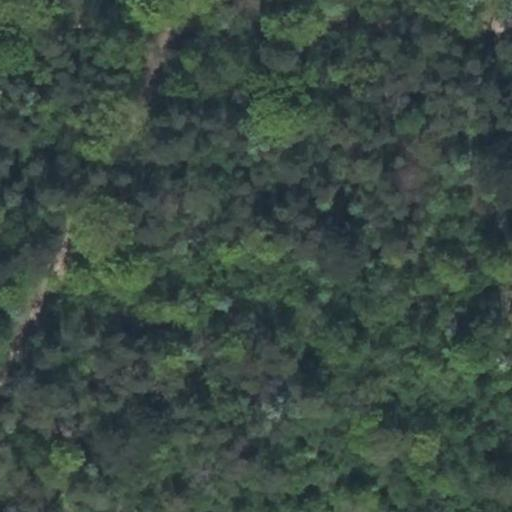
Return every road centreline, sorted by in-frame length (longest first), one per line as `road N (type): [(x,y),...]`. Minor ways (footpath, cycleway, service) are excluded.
road 1 (track): [(182,0),(47,290),(0,370)]
road 2 (track): [(169,32),(511,25)]
